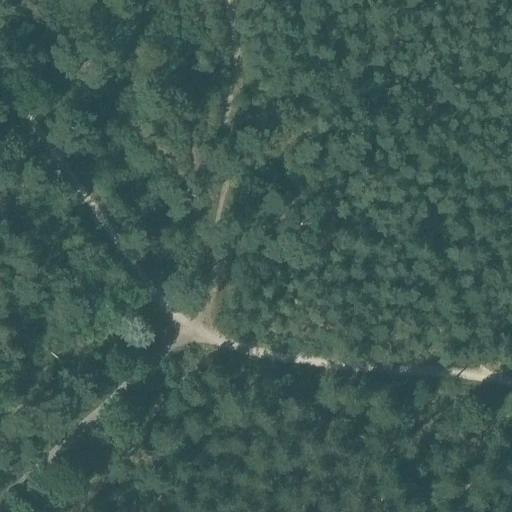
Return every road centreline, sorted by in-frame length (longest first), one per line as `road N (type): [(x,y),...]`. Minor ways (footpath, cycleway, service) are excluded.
road 1 (unknown): [(192,333),(209,289),(212,243),(192,188),(28,0)]
road 2 (track): [(192,333),(511,385)]
road 3 (track): [(0,76),(192,333)]
road 4 (unknown): [(0,496),(192,333)]
road 5 (unknown): [(209,233),(226,184),(219,144),(232,99),(229,0)]
